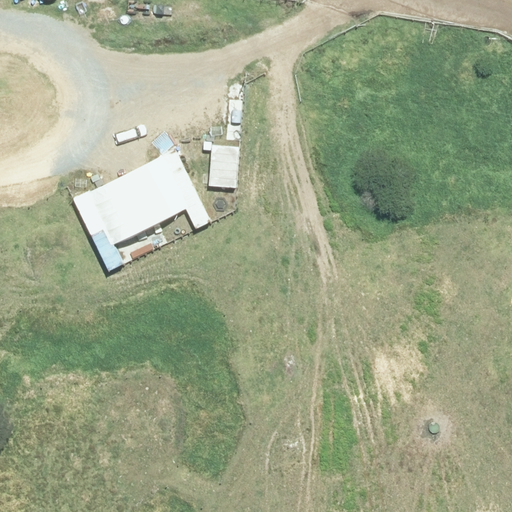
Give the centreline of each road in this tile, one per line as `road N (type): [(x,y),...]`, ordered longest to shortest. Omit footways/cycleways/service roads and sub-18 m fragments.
road 1 (track): [(95,89),(300,38),(370,5),(439,6),(511,22)]
road 2 (track): [(0,29),(61,50),(95,89),(73,143),(0,168)]
